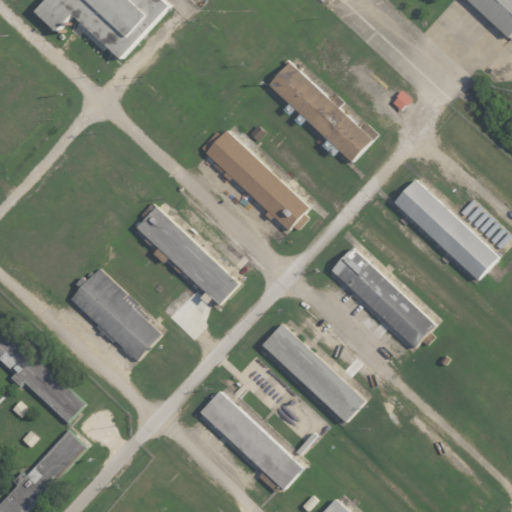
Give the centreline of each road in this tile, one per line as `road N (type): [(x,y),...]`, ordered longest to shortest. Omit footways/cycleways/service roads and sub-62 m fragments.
road 1 (residential): [(290,275),(417,138),(511,218)]
road 2 (residential): [(290,275),(511,488)]
road 3 (residential): [(100,101),(290,275)]
road 4 (residential): [(163,417),(0,271)]
road 5 (residential): [(163,417),(290,275)]
road 6 (residential): [(0,215),(100,101)]
road 7 (residential): [(100,101),(0,5)]
road 8 (residential): [(262,511),(163,417)]
road 9 (residential): [(75,511),(163,417)]
